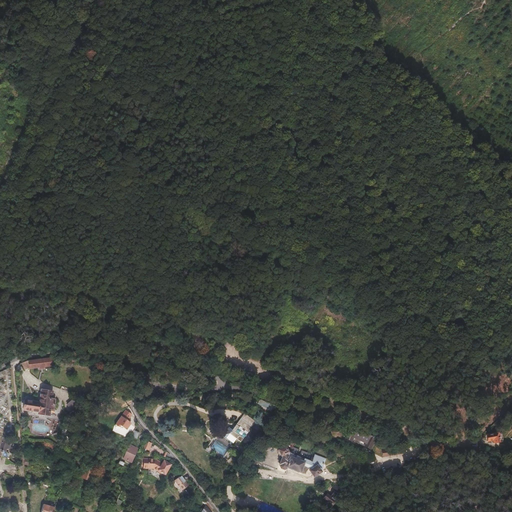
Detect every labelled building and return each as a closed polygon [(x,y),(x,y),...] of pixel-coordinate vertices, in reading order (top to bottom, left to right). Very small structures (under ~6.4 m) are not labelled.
[(27,361),(22,363),(25,369),(29,368),(29,369),(54,366),(53,357),(27,361)] [(39,402),(25,400),(24,409),(38,412),(38,413),(48,415),(50,408),(53,409),(55,397),(51,396),(52,391),(41,390),(39,402)] [(260,399),(258,403),(275,410),(278,406),(260,399)] [(132,413),(126,409),(115,425),(119,427),(121,425),(127,429),(132,422),(129,420),(132,415),(132,413)] [(233,427),(229,423),(222,432),(230,439),(228,441),(231,443),(232,441),(232,442),(236,437),(240,440),(253,425),(242,416),(233,427)] [(140,432),(134,430),(132,435),(137,438),(140,432)] [(376,437),(348,430),(345,438),(351,441),(353,437),(365,443),(364,446),(371,449),(376,437)] [(501,433),(488,435),(488,440),(495,440),(496,443),(502,442),(501,433)] [(215,439),(210,448),(223,456),(228,448),(215,439)] [(151,445),(144,442),(141,449),(148,452),(151,445)] [(138,449),(130,445),(123,459),(131,463),(138,449)] [(281,455),(282,456),(279,464),(280,464),(279,466),(280,468),(283,469),(285,468),(286,466),(300,472),(300,471),(304,472),(307,467),(309,468),(310,470),(309,471),(313,476),(319,471),(319,470),(320,469),(324,461),(324,459),(315,455),(312,461),(311,462),(287,452),(285,447),(278,450),(280,455),(281,455)] [(109,454),(105,452),(96,468),(100,470),(109,454)] [(152,455),(140,456),(140,465),(149,464),(158,469),(159,468),(162,470),(166,463),(168,460),(160,456),(159,459),(152,455)] [(93,471),(84,467),(80,478),(89,481),(91,476),(92,477),(94,472),(93,471)] [(188,484),(180,474),(173,479),(181,489),(188,484)] [(328,494),(324,499),(333,505),(346,488),(341,484),(340,486),(335,484),(333,487),(337,490),(337,489),(340,491),(335,497),(333,496),(332,497),(328,494)] [(212,511),(215,510),(208,501),(201,511),(200,511),(212,511)]
